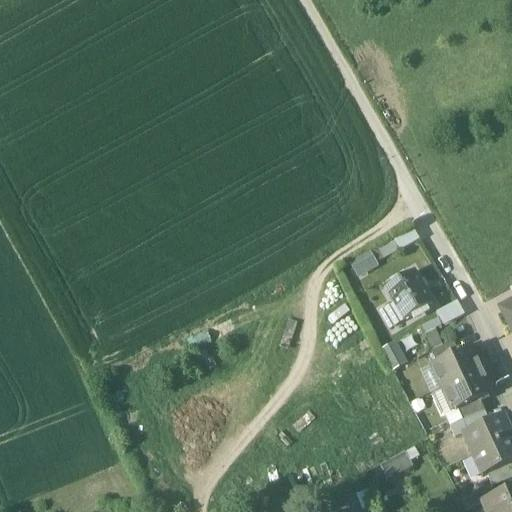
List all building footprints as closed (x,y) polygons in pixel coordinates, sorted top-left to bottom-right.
[(395,242),(377,252),(382,262),(401,251),(395,242)] [(378,266),(371,254),(351,266),(358,278),(378,266)] [(414,274),(386,290),(390,295),(389,296),(394,306),(395,305),(405,322),(433,306),(414,274)] [(436,314),(443,327),(464,317),(458,303),(436,314)] [(511,303),(501,309),(511,330),(511,303)] [(354,313),(341,319),(350,339),(363,333),(354,313)] [(423,338),(431,354),(443,348),(435,332),(423,338)] [(443,348),(431,354),(436,365),(458,354),(453,343),(443,348)] [(395,346),(383,353),(393,372),(406,366),(395,346)] [(436,365),(431,367),(442,390),(482,372),(471,349),(458,354),(436,365)] [(482,372),(442,390),(453,414),(458,411),(480,402),(493,396),(482,372)] [(480,402),(458,411),(463,422),(485,412),(480,402)] [(485,413),(464,424),(468,433),(490,424),(485,413)] [(468,433),(464,435),(473,457),(511,439),(511,436),(504,418),(490,424),(468,433)] [(511,439),(473,457),(483,479),(488,477),(510,467),(511,466),(511,439)] [(384,464),(391,480),(417,468),(410,452),(384,464)] [(511,471),(510,467),(488,477),(492,488),(493,488),(511,480),(511,471)] [(492,488),(460,501),(465,511),(467,511),(484,506),(484,505),(497,499),(493,488),(492,488)] [(511,511),(511,493),(497,499),(484,505),(484,506),(486,511),(511,511)]
